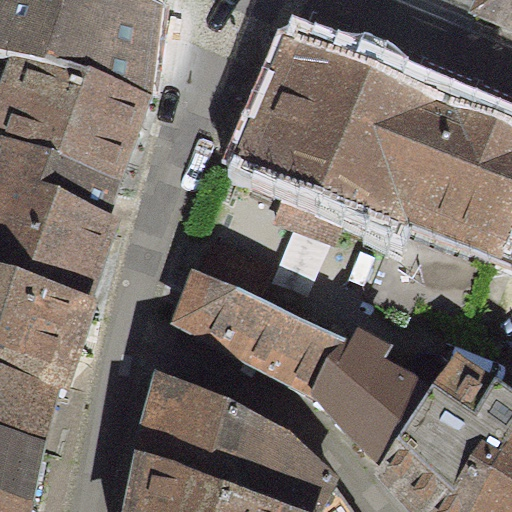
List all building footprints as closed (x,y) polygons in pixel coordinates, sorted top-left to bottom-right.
[(17,63),(48,73),(72,0),(0,0),(0,96),(1,97),(17,63)] [(163,12),(134,0),(72,0),(48,73),(153,106),(155,90),(163,12)] [(511,36),(511,0),(479,0),(471,19),(490,27),(511,36)] [(511,132),(289,47),(237,169),(289,193),(276,226),(336,246),(347,219),(394,238),(399,229),(493,269),(496,263),(503,267),(507,258),(511,246),(511,132)] [(0,148),(114,192),(129,158),(153,106),(48,73),(17,63),(1,97),(0,99),(0,148)] [(0,278),(89,308),(111,243),(118,223),(106,219),(114,192),(0,148),(0,278)] [(493,269),(399,229),(394,238),(368,298),(460,344),(493,269)] [(200,280),(195,278),(176,331),(250,369),(315,403),(347,346),(259,308),(278,269),(217,242),(200,280)] [(0,278),(0,381),(58,398),(72,401),(77,383),(99,311),(89,308),(0,278)] [(433,399),(347,346),(315,403),(386,471),(433,399)] [(433,399),(386,471),(377,482),(388,492),(410,511),(476,511),(511,452),(511,397),(459,361),(433,399)] [(0,439),(44,453),(58,398),(0,381),(0,439)] [(165,384),(143,468),(264,511),(327,511),(340,484),(292,442),(165,384)] [(0,499),(31,509),(34,500),(44,453),(0,439),(0,499)] [(511,511),(511,452),(476,511),(511,511)] [(264,511),(143,468),(138,467),(129,511),(264,511)] [(31,509),(0,499),(0,511),(35,511),(36,510),(31,509)]
